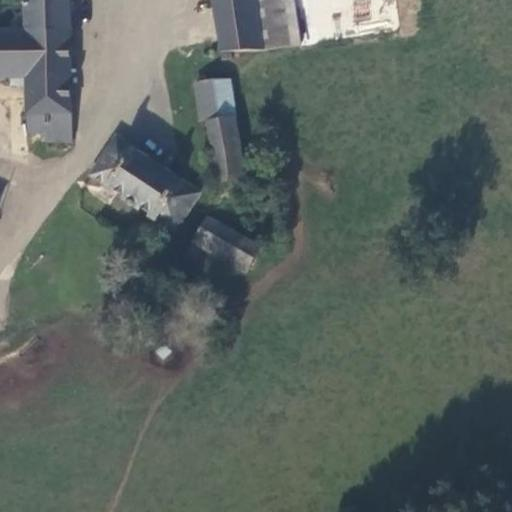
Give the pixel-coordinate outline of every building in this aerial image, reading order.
[(39,141),(65,140),(65,57),(62,0),(16,0),(18,29),(0,29),(0,76),(21,76),(23,133),(39,133),(39,141)] [(228,52),(295,44),(289,0),(209,0),(218,60),(229,58),(228,52)] [(304,0),(289,0),(295,44),(310,42),(304,0)] [(212,181),(234,179),(238,178),(226,80),(210,81),(215,117),(204,119),(212,181)] [(195,120),(204,119),(215,117),(210,81),(191,84),(195,120)] [(111,135),(86,173),(170,227),(194,190),(111,135)] [(188,240),(243,271),(255,246),(202,216),(188,240)] [(193,248),(186,244),(178,258),(186,262),(193,248)]
